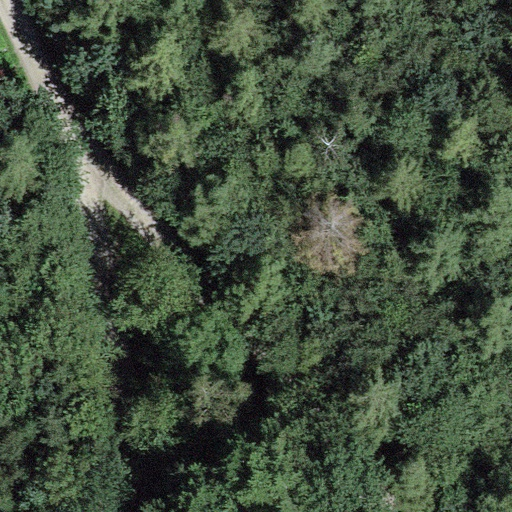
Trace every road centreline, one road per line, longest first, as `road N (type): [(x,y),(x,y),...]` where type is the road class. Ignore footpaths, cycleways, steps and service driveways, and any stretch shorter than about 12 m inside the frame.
road 1 (track): [(412,511),(70,132)]
road 2 (track): [(137,511),(137,475),(70,132)]
road 3 (track): [(70,132),(3,0)]
